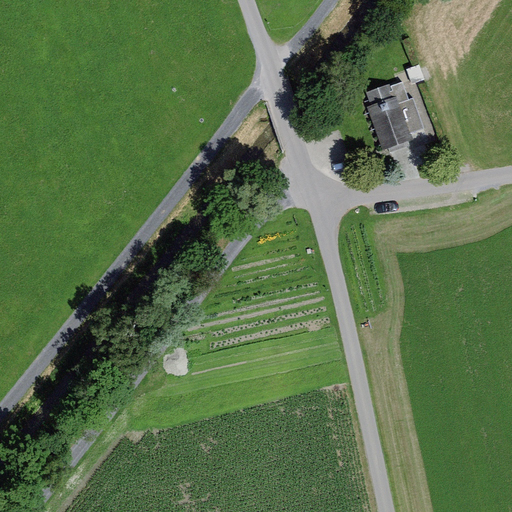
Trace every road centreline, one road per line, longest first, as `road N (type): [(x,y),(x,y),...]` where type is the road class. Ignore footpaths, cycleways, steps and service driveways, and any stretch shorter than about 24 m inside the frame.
road 1 (unclassified): [(246,0),(317,200),(384,511)]
road 2 (track): [(333,0),(0,410)]
road 3 (track): [(301,160),(24,511)]
road 4 (track): [(317,200),(511,173)]
